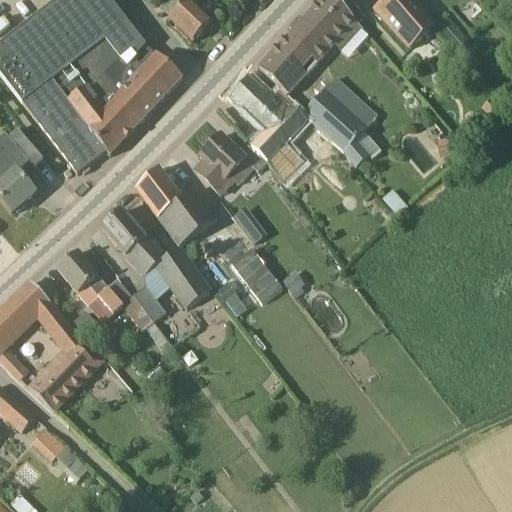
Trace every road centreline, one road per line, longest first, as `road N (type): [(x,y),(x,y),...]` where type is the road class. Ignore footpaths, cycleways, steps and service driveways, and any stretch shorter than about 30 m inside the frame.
road 1 (unclassified): [(0,294),(207,90)]
road 2 (unclassified): [(139,511),(0,377)]
road 3 (track): [(511,418),(396,475),(363,511)]
